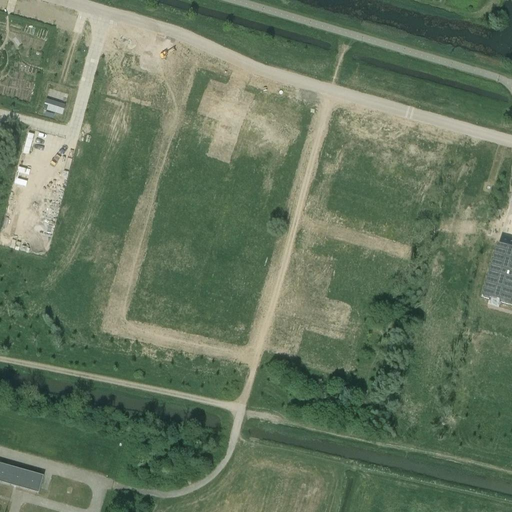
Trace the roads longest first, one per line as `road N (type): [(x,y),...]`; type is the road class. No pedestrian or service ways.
road 1 (residential): [(62,0),(169,30),(311,85),(511,142)]
road 2 (track): [(239,409),(0,360)]
